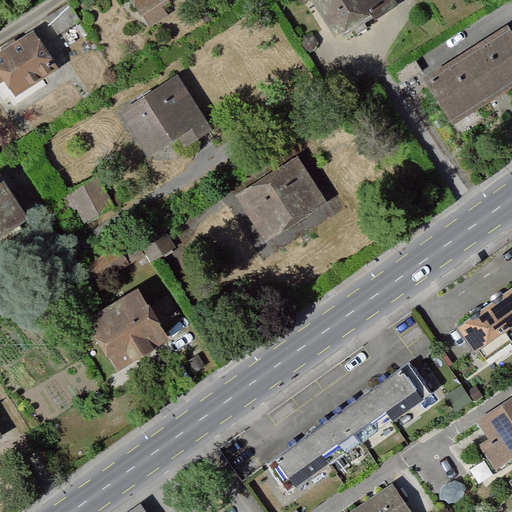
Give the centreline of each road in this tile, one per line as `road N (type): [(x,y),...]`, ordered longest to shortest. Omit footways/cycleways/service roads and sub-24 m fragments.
road 1 (secondary): [(511,205),(78,511)]
road 2 (unknown): [(485,224),(364,42)]
road 3 (unknown): [(64,511),(0,404)]
